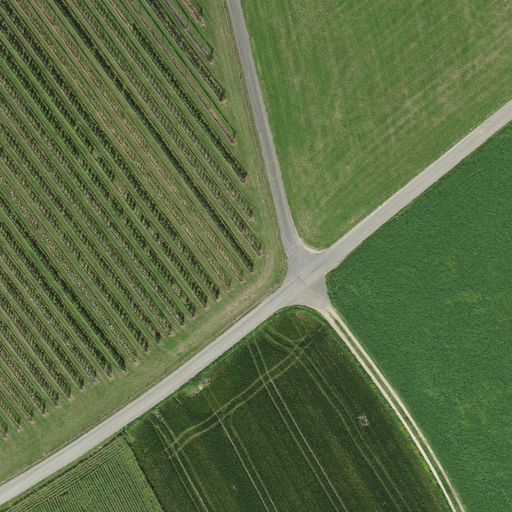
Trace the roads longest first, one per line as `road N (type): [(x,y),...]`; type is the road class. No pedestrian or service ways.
road 1 (track): [(456,511),(400,406),(303,290),(0,500)]
road 2 (unclassified): [(238,0),(303,290),(511,117)]
